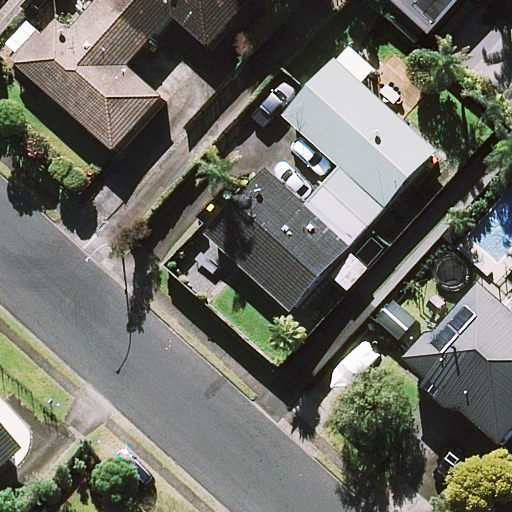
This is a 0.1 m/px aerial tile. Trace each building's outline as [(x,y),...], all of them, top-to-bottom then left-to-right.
[(261,0),(111,0),(87,27),(71,13),(21,70),(121,157),(166,105),(132,75),(178,22),(214,54),(261,0)] [(511,0),(391,0),(434,38),(469,0),(511,0)] [(212,241),(294,315),(331,274),(352,293),(372,271),(351,252),(367,235),(387,253),(460,173),(339,64),(288,121),(344,172),(308,212),(270,177),(212,241)] [(511,314),(486,289),(411,367),(502,454),(511,443),(511,314)] [(0,479),(22,459),(0,434),(0,479)]
